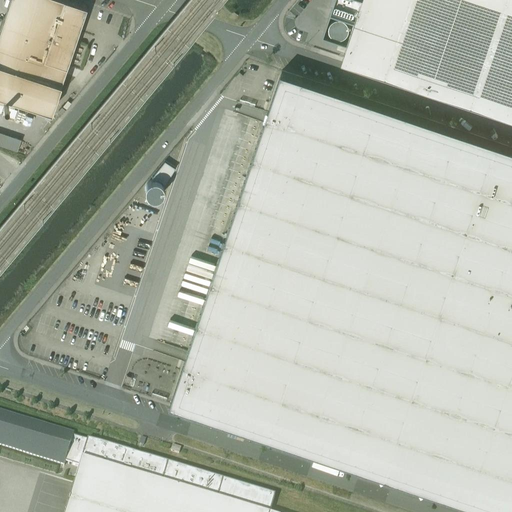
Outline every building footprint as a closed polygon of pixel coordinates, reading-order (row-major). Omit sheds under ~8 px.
[(86,5),(72,0),(8,0),(0,26),(0,99),(13,104),(15,98),(51,110),(86,5)] [(334,0),(331,9),(355,18),(342,57),(448,92),(478,0),(334,0)] [(511,0),(478,0),(448,92),(511,113),(511,0)] [(511,511),(511,147),(282,70),(170,403),(497,511),(511,511)] [(244,75),(240,71),(236,76),(239,79),(244,75)] [(0,131),(0,145),(16,151),(21,139),(0,131)] [(0,413),(0,445),(63,465),(63,466),(64,466),(65,463),(78,467),(64,511),(269,511),(274,497),(87,440),(86,441),(73,437),(73,434),(72,434),(72,435),(0,413)]
